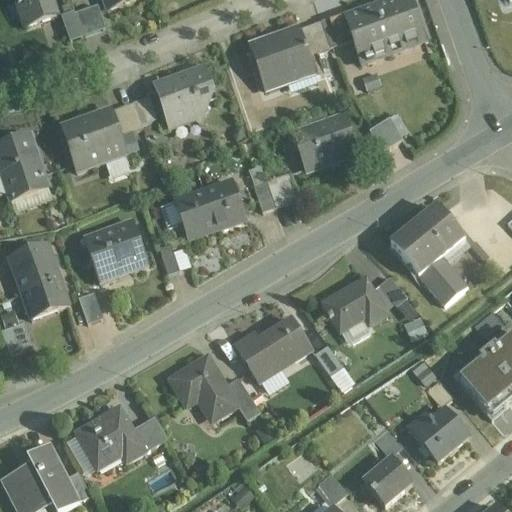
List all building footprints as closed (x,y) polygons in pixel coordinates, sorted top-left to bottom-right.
[(17,0),(19,4),(16,5),(17,8),(18,7),(26,29),(57,18),(51,1),(53,0),(17,0)] [(102,0),(107,13),(143,0),(102,0)] [(404,0),(346,20),(345,20),(353,43),(361,66),(367,64),(367,66),(373,64),(373,62),(425,44),(410,0),(404,0)] [(98,8),(75,16),(83,39),(106,31),(98,8)] [(75,16),(74,14),(61,18),(70,43),(83,39),(75,16)] [(345,16),(321,24),(330,51),(353,43),(345,20),(346,20),(345,16)] [(321,24),(299,32),(307,59),(330,51),(321,24)] [(299,32),(251,48),(266,94),(314,78),(307,59),(299,32)] [(190,82),(160,92),(173,132),(199,123),(208,105),(206,100),(212,97),(203,71),(188,76),(190,82)] [(149,101),(134,106),(141,128),(157,123),(149,101)] [(134,106),(111,114),(120,140),(143,133),(141,128),(134,106)] [(111,114),(62,130),(77,176),(126,160),(120,140),(111,114)] [(344,118),(295,135),(308,172),(357,156),(344,118)] [(410,144),(396,122),(376,135),(389,157),(410,144)] [(0,148),(0,173),(11,204),(48,191),(30,138),(0,148)] [(296,179),(274,187),(283,213),(305,206),(296,179)] [(283,213),(274,187),(261,191),(270,218),(283,213)] [(247,227),(234,189),(206,198),(219,236),(247,227)] [(206,198),(177,208),(190,246),(219,236),(206,198)] [(438,213),(392,251),(420,285),(420,284),(445,315),(469,296),(443,265),(466,247),(438,213)] [(134,229),(84,246),(100,292),(150,275),(134,229)] [(54,250),(13,264),(36,330),(77,316),(54,250)] [(177,250),(166,254),(175,281),(186,277),(177,250)] [(413,309),(395,287),(384,296),(402,318),(413,309)] [(367,288),(325,313),(331,324),(328,325),(330,329),(333,327),(342,342),(367,327),(372,335),(389,325),(367,288)] [(111,328),(102,302),(87,307),(96,333),(111,328)] [(500,330),(490,319),(473,334),(483,345),(500,330)] [(38,351),(27,322),(5,330),(16,359),(38,351)] [(405,333),(411,350),(427,345),(421,328),(405,333)] [(300,333),(267,354),(264,348),(244,361),(265,394),(301,371),(303,376),(320,365),(300,333)] [(511,345),(459,389),(490,426),(511,408),(511,345)] [(351,385),(335,362),(322,371),(338,394),(351,385)] [(209,369),(173,391),(189,418),(202,410),(216,434),(241,419),(232,404),(230,405),(226,398),(209,369)] [(424,373),(413,382),(425,397),(436,388),(424,373)] [(263,425),(241,389),(226,398),(230,405),(232,404),(241,419),(250,433),(263,425)] [(468,447),(446,419),(432,431),(427,425),(410,439),(438,473),(468,447)] [(127,420),(83,444),(105,483),(130,469),(134,477),(153,466),(142,446),(127,420)] [(163,434),(142,446),(153,466),(175,454),(163,434)] [(402,455),(389,438),(375,449),(389,466),(402,455)] [(44,479),(14,494),(22,511),(86,511),(76,493),(60,461),(40,471),(44,479)] [(392,468),(364,491),(373,502),(371,503),(374,506),(375,505),(381,511),(390,511),(413,493),(392,468)] [(347,501),(331,483),(319,493),(335,511),(347,501)] [(100,511),(102,511),(89,486),(76,493),(86,511),(100,511)] [(233,511),(249,511),(254,509),(247,499),(232,509),(233,511)]
